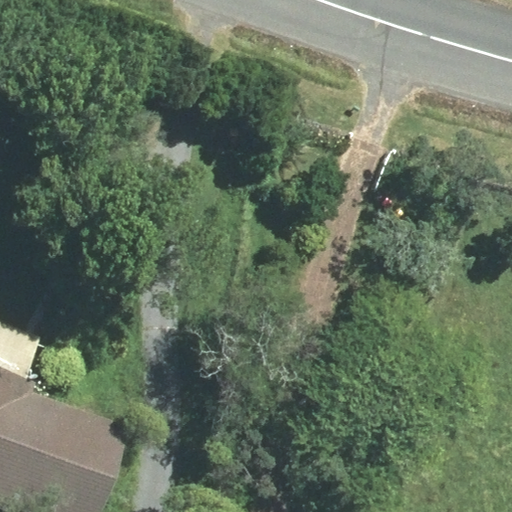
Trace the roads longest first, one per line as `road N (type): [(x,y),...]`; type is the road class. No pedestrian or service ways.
road 1 (unknown): [(339,8),(311,234),(252,511)]
road 2 (tertiary): [(511,63),(316,0)]
